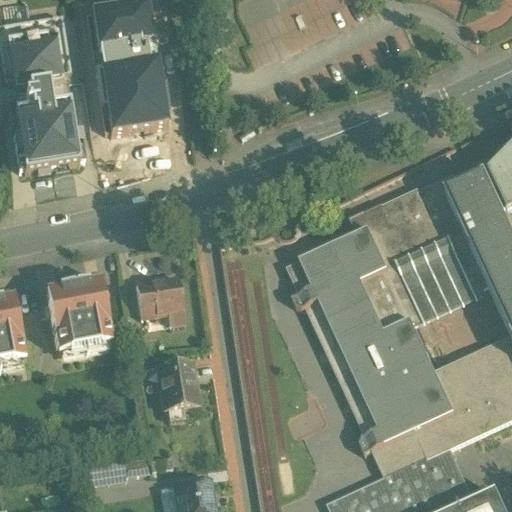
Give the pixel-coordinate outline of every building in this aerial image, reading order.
[(144,10),(113,16),(117,40),(93,44),(100,84),(158,73),(155,57),(151,33),(148,34),(144,10)] [(62,22),(0,32),(0,61),(5,88),(13,87),(14,96),(28,93),(49,90),(64,87),(62,80),(71,79),(62,22)] [(174,53),(155,57),(158,73),(164,72),(167,89),(180,87),(174,53)] [(30,112),(13,115),(23,181),(80,172),(70,107),(52,109),(49,90),(28,93),(28,98),(23,99),(25,111),(30,110),(30,112)] [(454,180),(419,196),(431,221),(450,212),(445,201),(461,194),(454,180)] [(511,235),(511,236),(486,182),(484,183),(483,181),(467,188),(468,190),(461,194),(445,201),(450,212),(431,221),(419,196),(419,194),(382,211),(391,231),(373,239),(373,238),(367,236),(287,273),(300,301),(292,304),(297,313),(303,315),(306,314),(365,442),(363,443),(360,450),(365,461),(373,458),(385,483),(452,454),(511,426),(511,235)] [(178,285),(136,292),(140,320),(167,316),(168,321),(184,318),(178,285)] [(101,287),(46,297),(58,360),(113,350),(101,287)] [(14,304),(0,306),(0,371),(26,366),(14,304)] [(184,318),(168,321),(169,331),(185,328),(184,318)] [(142,343),(131,344),(134,367),(146,365),(142,343)] [(191,368),(158,373),(165,417),(168,417),(183,415),(198,413),(191,368)] [(183,415),(168,417),(169,428),(185,426),(183,415)] [(385,483),(327,510),(328,511),(504,511),(497,497),(476,507),(452,454),(385,483)] [(145,457),(123,461),(126,482),(148,479),(145,457)] [(171,463),(150,466),(152,476),(173,473),(171,463)] [(213,511),(209,486),(175,491),(177,511),(213,511)]
